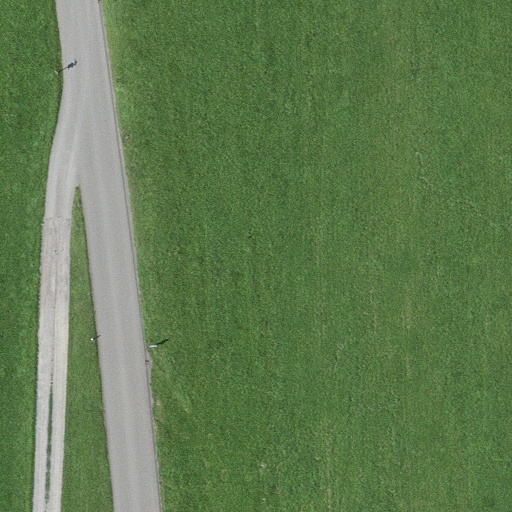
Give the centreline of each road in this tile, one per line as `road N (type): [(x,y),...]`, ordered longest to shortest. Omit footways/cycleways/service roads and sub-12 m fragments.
road 1 (unclassified): [(91,92),(59,172),(49,511)]
road 2 (tertiary): [(135,511),(91,92)]
